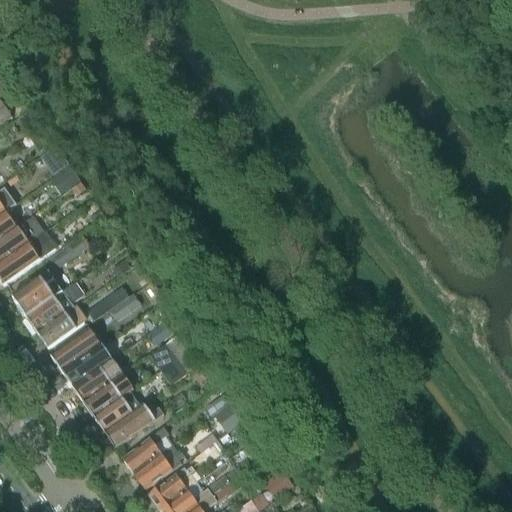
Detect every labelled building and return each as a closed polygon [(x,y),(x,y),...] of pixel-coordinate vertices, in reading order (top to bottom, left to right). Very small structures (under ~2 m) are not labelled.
[(14,92),(0,102),(8,112),(22,102),(23,101),(16,91),(14,92)] [(0,131),(13,121),(0,102),(0,131)] [(42,133),(31,141),(39,153),(50,146),(42,133)] [(71,171),(62,177),(70,189),(80,183),(71,170),(71,171)] [(81,184),(72,191),(77,198),(86,191),(81,184)] [(0,203),(12,194),(8,189),(0,194),(0,203)] [(0,241),(16,230),(5,216),(0,219),(0,241)] [(0,265),(41,237),(29,221),(16,230),(0,241),(0,265)] [(41,237),(0,265),(0,282),(3,288),(52,253),(41,237)] [(80,240),(60,254),(67,265),(87,251),(80,240)] [(125,262),(112,271),(118,279),(130,270),(125,262)] [(25,319),(26,320),(62,294),(49,275),(13,301),(19,309),(18,312),(22,319),(25,319)] [(26,320),(37,335),(73,310),(71,307),(86,296),(77,283),(62,294),(26,320)] [(133,296),(110,312),(117,322),(140,306),(133,296)] [(85,315),(91,325),(109,313),(102,303),(85,315)] [(84,325),(73,310),(37,335),(48,351),(84,325)] [(157,346),(172,335),(165,325),(150,335),(157,346)] [(62,374),(97,349),(100,347),(89,331),(51,359),(62,374)] [(180,338),(165,348),(176,363),(186,378),(202,368),(180,338)] [(160,374),(176,363),(165,348),(150,359),(160,374)] [(62,374),(73,390),(109,365),(97,349),(62,374)] [(186,378),(176,363),(160,374),(171,389),(186,378)] [(73,390),(83,405),(119,380),(109,365),(73,390)] [(83,405),(94,420),(130,395),(134,392),(123,377),(119,380),(83,405)] [(141,410),(130,395),(94,420),(105,435),(132,416),(141,410)] [(232,405),(226,397),(208,411),(213,418),(232,405)] [(234,403),(215,417),(228,435),(247,421),(234,403)] [(132,416),(105,435),(116,451),(163,418),(159,411),(150,417),(144,407),(141,410),(132,416)] [(123,461),(134,477),(172,448),(165,439),(169,437),(164,430),(123,461)] [(213,446),(194,460),(200,468),(219,455),(213,446)] [(172,448),(134,477),(145,493),(181,466),(179,463),(184,459),(182,456),(179,458),(172,448)] [(232,483),(234,481),(242,475),(237,468),(227,476),(232,483)] [(149,498),(159,511),(161,511),(195,487),(188,478),(194,473),(191,469),(185,473),(184,471),(149,498)] [(276,500),(291,489),(280,474),(265,485),(276,500)] [(195,487),(161,511),(193,511),(210,499),(210,498),(228,485),(223,479),(202,496),(195,487)] [(193,511),(205,511),(216,504),(218,506),(240,489),(234,481),(232,483),(210,499),(193,511)] [(239,511),(258,511),(252,503),(239,511)]
